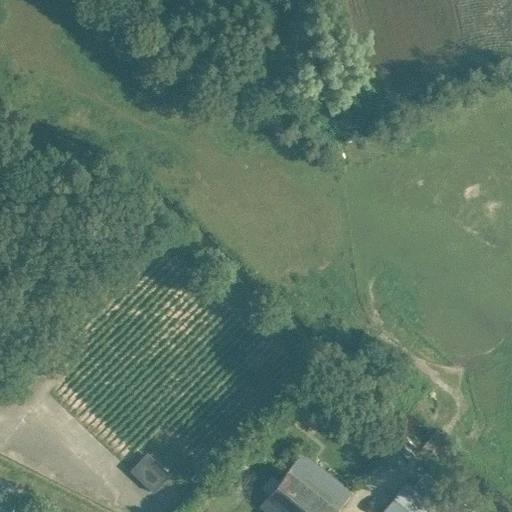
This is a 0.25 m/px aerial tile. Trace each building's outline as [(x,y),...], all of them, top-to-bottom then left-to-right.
[(319,445),(338,454),(346,438),(327,429),(319,445)] [(388,460),(396,451),(382,439),(375,448),(388,460)] [(336,511),(351,493),(301,453),(259,505),(267,511),(336,511)] [(129,470),(153,492),(167,477),(144,454),(129,470)] [(441,511),(406,483),(381,511),(441,511)]
